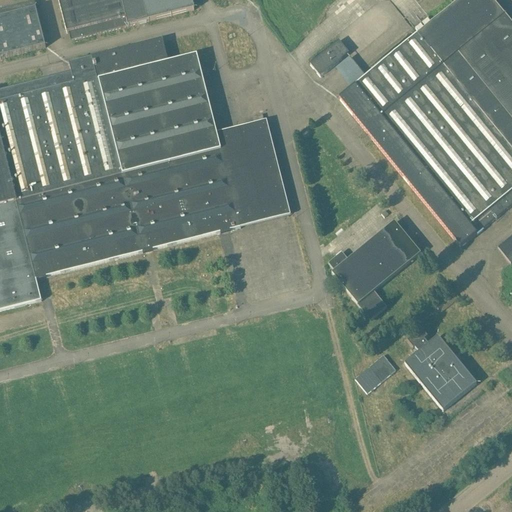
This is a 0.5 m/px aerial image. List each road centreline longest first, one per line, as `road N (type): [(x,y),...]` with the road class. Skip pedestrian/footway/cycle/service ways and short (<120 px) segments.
road 1 (unknown): [(317,260),(313,284),(286,301),(0,378)]
road 2 (unknown): [(340,128),(295,133),(317,260),(397,194)]
road 3 (unknown): [(208,17),(57,54)]
